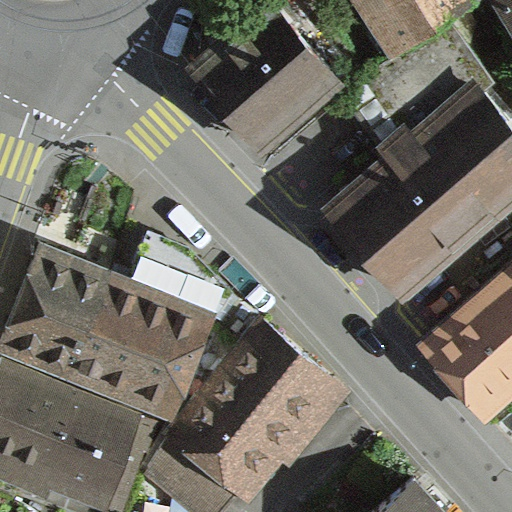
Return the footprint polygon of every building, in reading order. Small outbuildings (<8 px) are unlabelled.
[(344,83),(269,0),(263,0),(191,65),(268,151),(344,83)] [(480,0),(351,0),(396,60),(451,26),(484,6),(480,0)] [(511,0),(489,0),(501,19),(511,12),(511,0)] [(384,145),(319,196),(401,287),(511,199),(511,100),(451,26),(396,60),(369,78),(398,114),(374,133),(384,145)] [(133,278),(40,241),(0,342),(0,352),(172,423),(216,317),(225,286),(190,246),(150,229),(133,278)] [(511,400),(511,263),(419,339),(487,421),(511,400)] [(284,332),(263,317),(149,474),(200,511),(256,511),(351,381),(284,332)] [(120,511),(158,423),(4,359),(0,369),(0,471),(97,511),(120,511)] [(443,511),(412,478),(372,511),(443,511)]
